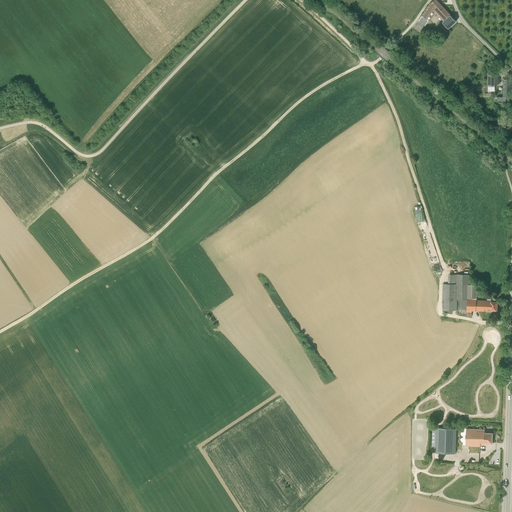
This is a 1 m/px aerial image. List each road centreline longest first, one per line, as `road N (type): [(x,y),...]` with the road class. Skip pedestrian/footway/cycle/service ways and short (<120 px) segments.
road 1 (track): [(445,272),(397,119),(368,63),(314,89),(152,238),(0,331)]
road 2 (track): [(430,0),(368,63),(299,0)]
road 3 (secondary): [(506,511),(511,366)]
